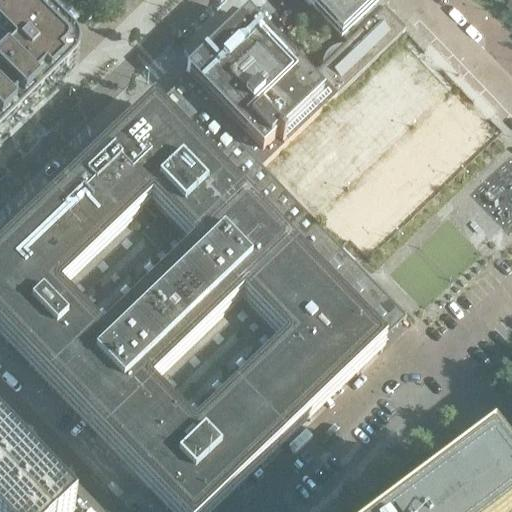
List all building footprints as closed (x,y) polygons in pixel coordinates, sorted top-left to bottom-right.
[(64,35),(29,0),(0,0),(0,52),(4,56),(0,60),(0,141),(19,123),(35,108),(72,72),(74,69),(75,67),(76,64),(77,62),(78,59),(78,56),(77,53),(77,50),(75,48),(74,45),(72,43),(64,35)] [(405,34),(389,18),(383,12),(380,15),(375,9),(378,5),(373,0),(300,0),(347,47),(315,77),(337,99),(405,34)] [(337,99),(315,77),(254,14),(247,21),(246,20),(185,78),(186,79),(179,86),(180,87),(256,166),(313,112),(318,117),(337,99)] [(405,322),(256,166),(180,87),(153,113),(151,111),(0,256),(0,342),(163,511),(217,511),(384,353),(379,347),(405,322)] [(0,511),(53,511),(0,455),(0,511)] [(511,511),(511,499),(509,495),(486,511),(511,511)]
